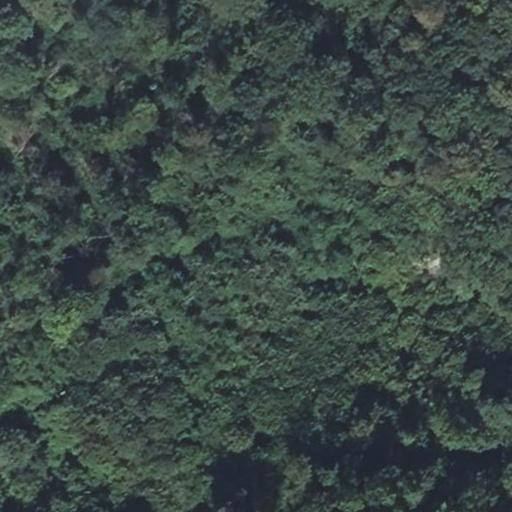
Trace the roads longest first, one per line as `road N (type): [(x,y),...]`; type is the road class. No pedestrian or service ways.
road 1 (track): [(121,289),(237,196),(400,0)]
road 2 (track): [(0,409),(121,289),(114,246),(0,135)]
